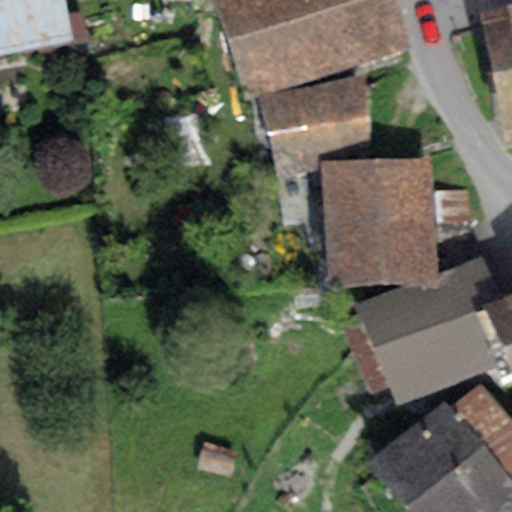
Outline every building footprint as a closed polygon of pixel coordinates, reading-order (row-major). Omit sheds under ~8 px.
[(63,0),(0,0),(0,54),(71,41),(63,0)] [(388,0),(233,0),(217,6),(257,108),(407,50),(388,0)] [(511,18),(491,22),(511,127),(511,18)] [(357,83),(259,110),(278,179),(376,152),(357,83)] [(425,166),(325,171),(331,294),(431,289),(425,166)] [(468,279),(365,316),(401,415),(504,377),(468,279)] [(511,307),(489,316),(511,377),(511,307)] [(511,511),(511,499),(449,413),(370,470),(400,511),(511,511)]
